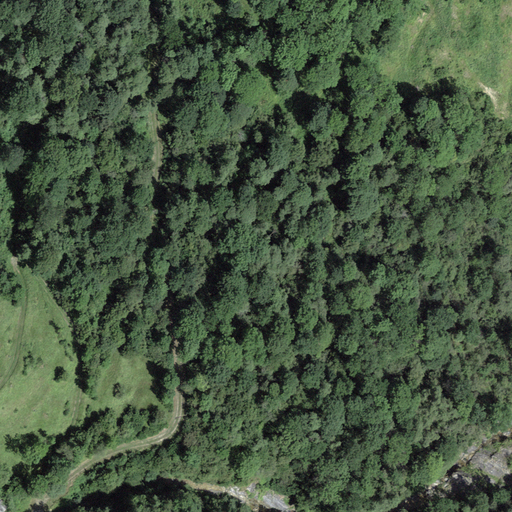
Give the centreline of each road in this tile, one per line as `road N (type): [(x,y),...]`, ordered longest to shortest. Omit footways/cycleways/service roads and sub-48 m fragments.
road 1 (track): [(38,511),(94,456),(157,439),(178,422),(171,308),(146,226),(155,177),(156,30),(142,0)]
road 2 (track): [(41,506),(46,467),(78,415),(79,345),(17,255),(23,298),(16,356),(0,384)]
road 3 (track): [(511,115),(452,48),(433,1)]
